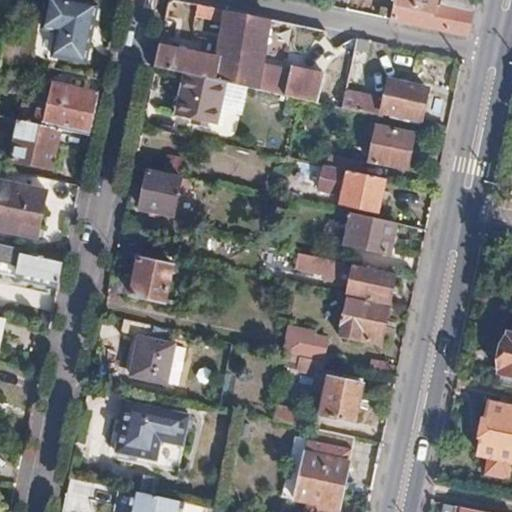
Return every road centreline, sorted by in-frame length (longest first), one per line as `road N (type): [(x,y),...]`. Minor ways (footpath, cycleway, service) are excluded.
road 1 (residential): [(146,0),(34,511)]
road 2 (primary): [(449,205),(384,511)]
road 3 (primary): [(405,511),(468,211)]
road 4 (residential): [(248,0),(487,49)]
road 5 (primary): [(468,211),(508,54)]
road 6 (primary): [(487,49),(449,205)]
